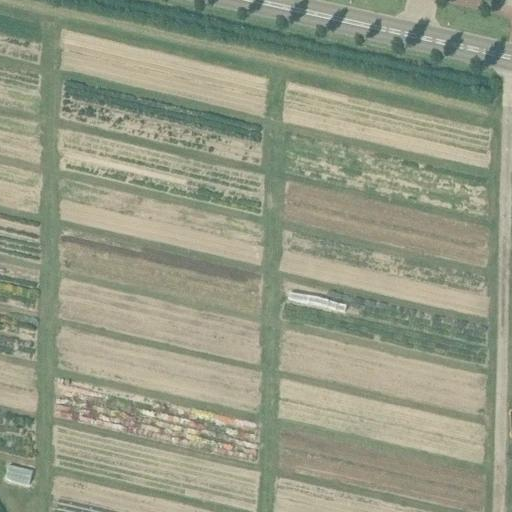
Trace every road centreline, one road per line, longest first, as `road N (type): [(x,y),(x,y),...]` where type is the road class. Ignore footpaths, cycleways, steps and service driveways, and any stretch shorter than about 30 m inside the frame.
road 1 (track): [(511,63),(500,511)]
road 2 (secondary): [(248,0),(511,58)]
